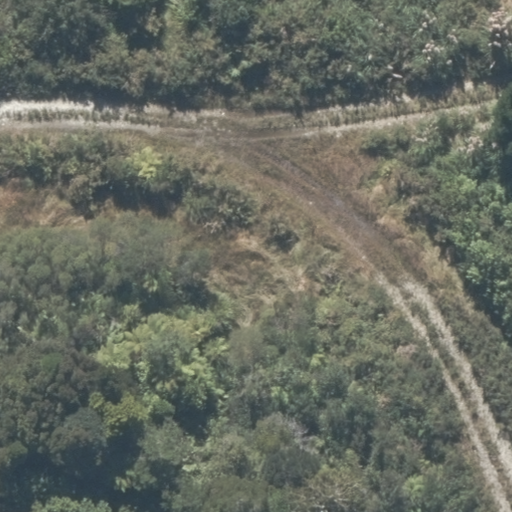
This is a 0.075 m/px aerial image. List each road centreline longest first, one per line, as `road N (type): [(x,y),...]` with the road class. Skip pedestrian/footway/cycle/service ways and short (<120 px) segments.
road 1 (track): [(0,113),(177,127),(290,171),(377,250),(454,373),(511,498)]
road 2 (track): [(177,127),(327,127),(511,103)]
